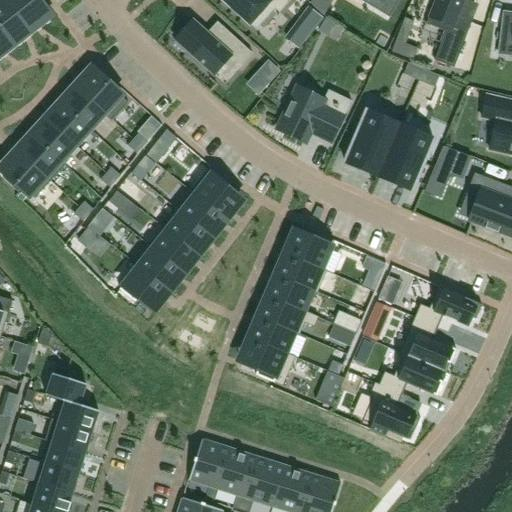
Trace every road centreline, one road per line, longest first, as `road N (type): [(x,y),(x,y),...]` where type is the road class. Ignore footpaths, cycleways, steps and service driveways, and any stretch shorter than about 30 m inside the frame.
road 1 (residential): [(511,271),(268,160),(192,100),(106,10)]
road 2 (residential): [(511,306),(473,393),(402,482)]
